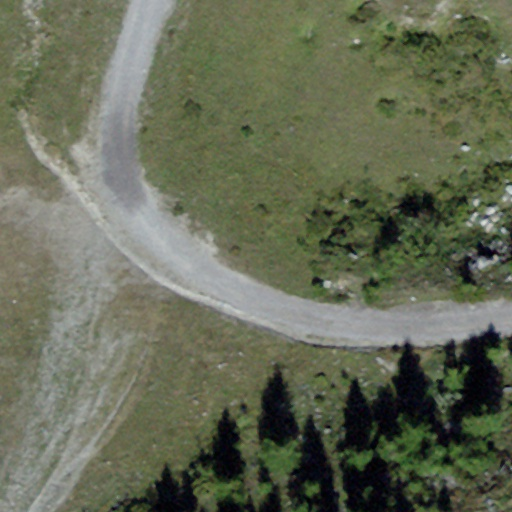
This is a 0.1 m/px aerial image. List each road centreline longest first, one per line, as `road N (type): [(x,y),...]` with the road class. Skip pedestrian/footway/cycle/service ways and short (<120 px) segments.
road 1 (track): [(148,0),(120,103),(119,181),(138,218),(177,253),(219,283),(307,315),(398,326),(511,316)]
road 2 (track): [(36,511),(79,448),(138,218)]
